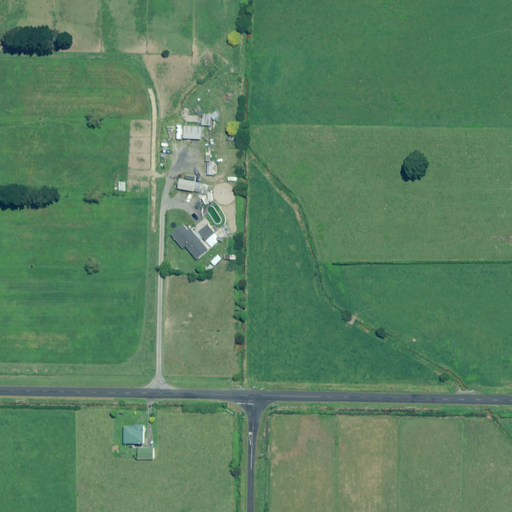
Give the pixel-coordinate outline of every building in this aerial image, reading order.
[(182,119),(186,122),(199,123),(199,116),(188,115),(188,109),(183,109),(182,119)] [(204,125),(209,126),(209,130),(212,130),(212,125),(213,114),(204,114),(204,125)] [(204,127),(186,127),(186,139),(204,139),(204,127)] [(164,133),(159,132),(158,144),(167,145),(168,136),(164,136),(164,133)] [(197,182),(187,180),(181,179),(180,189),(195,191),(197,182)] [(203,199),(202,200),(204,204),(205,203),(207,206),(211,203),(210,201),(212,201),(210,197),(208,198),(207,195),(202,197),(203,199)] [(209,250),(187,223),(173,235),(184,249),(187,246),(198,259),(209,250)] [(216,233),(209,224),(200,232),(206,241),(216,233)] [(136,425),(136,426),(126,426),(126,444),(146,444),(147,426),(147,425),(136,425)] [(155,449),(140,448),(139,459),(155,460),(155,449)]
